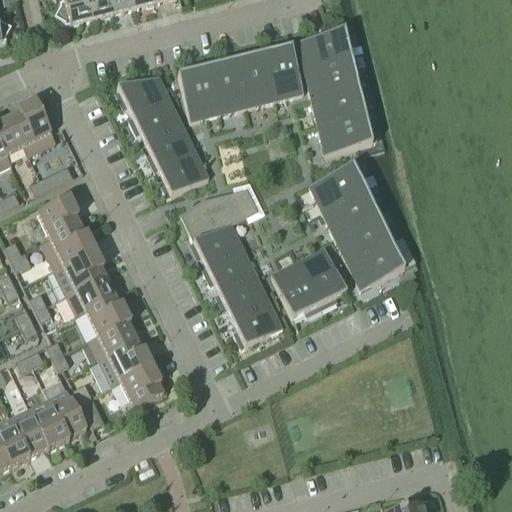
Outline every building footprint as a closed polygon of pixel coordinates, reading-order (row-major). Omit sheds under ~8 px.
[(59,12),(53,22),(63,29),(64,32),(90,25),(83,0),(60,0),(62,8),(58,9),(59,12)] [(83,0),(90,25),(111,20),(106,0),(83,0)] [(106,0),(111,20),(132,14),(128,0),(106,0)] [(128,0),(132,14),(153,9),(150,0),(128,0)] [(150,0),(153,9),(175,3),(174,0),(150,0)] [(0,48),(4,47),(4,44),(9,33),(0,27),(0,48)] [(350,51),(346,36),(342,37),(342,36),(295,48),(302,76),(349,65),(346,52),(350,51)] [(277,56),(276,52),(260,56),(273,107),(302,100),(290,52),(277,56)] [(245,114),(249,113),(273,107),(260,56),(245,60),(246,63),(233,66),(245,114)] [(352,77),(349,65),(302,76),(309,104),(360,92),(356,76),(352,77)] [(221,69),(220,66),(204,70),(217,121),(245,114),(233,66),(221,69)] [(188,128),(217,121),(204,70),(189,74),(190,77),(176,80),(188,128)] [(131,125),(168,106),(157,83),(115,94),(118,99),(115,101),(122,115),(125,113),(131,125)] [(315,132),(363,121),(360,108),(364,107),(360,92),(309,104),(315,132)] [(143,150),(181,132),(168,106),(131,125),(128,126),(135,141),(138,139),(143,150)] [(22,153),(22,154),(26,163),(54,149),(33,107),(15,116),(16,118),(8,123),(22,153)] [(366,133),(363,121),(315,132),(322,161),(370,149),(370,148),(373,147),(370,132),(366,133)] [(5,162),(22,154),(22,153),(8,123),(0,126),(0,153),(4,162),(5,162)] [(153,178),(156,176),(193,157),(181,132),(143,150),(149,162),(146,163),(153,178)] [(0,175),(9,171),(5,162),(4,162),(0,153),(0,175)] [(169,203),(207,184),(193,157),(156,176),(162,188),(158,189),(165,203),(169,202),(169,203)] [(362,184),(355,170),(351,171),(351,170),(307,192),(320,218),(364,197),(358,185),(362,184)] [(39,186),(45,198),(71,185),(66,173),(39,186)] [(45,198),(39,186),(32,190),(38,201),(45,198)] [(192,250),(230,231),(256,218),(245,196),(200,208),(179,223),(192,250)] [(370,208),(364,197),(320,218),(333,244),(380,221),(373,207),(370,208)] [(1,205),(7,216),(18,211),(19,210),(13,199),(1,205)] [(48,247),(79,232),(74,223),(77,222),(68,204),(35,220),(48,246),(48,247)] [(345,270),(389,248),(384,237),(387,235),(380,221),(333,244),(345,270)] [(205,276),(242,257),(230,231),(192,250),(189,251),(196,266),(199,264),(205,276)] [(52,277),(94,257),(85,240),(83,241),(79,232),(48,247),(48,246),(39,250),(52,277)] [(19,261),(19,260),(13,248),(2,254),(8,267),(19,261)] [(395,260),(389,248),(345,270),(358,297),(402,275),(402,274),(405,272),(398,258),(395,260)] [(319,315),(334,308),(332,305),(345,299),(323,255),(296,268),(319,315)] [(94,257),(52,277),(65,303),(104,283),(100,274),(102,273),(94,257)] [(218,301),(255,283),(242,257),(205,276),(202,277),(209,291),(212,290),(218,301)] [(19,261),(8,267),(14,278),(28,271),(22,259),(19,260),(19,261)] [(305,322),(319,315),(296,268),(269,281),(291,325),(303,319),(305,322)] [(0,295),(1,297),(12,292),(7,280),(0,283),(0,295)] [(104,283),(65,303),(75,323),(84,319),(83,318),(113,303),(104,283)] [(230,327),(268,308),(255,283),(218,301),(214,303),(221,317),(225,316),(230,327)] [(12,292),(1,297),(6,307),(17,302),(12,292)] [(33,318),(45,313),(39,300),(27,306),(33,318)] [(83,318),(84,319),(96,343),(96,344),(126,329),(127,329),(129,328),(119,309),(117,310),(113,303),(83,318)] [(243,354),(281,335),(268,308),(230,327),(236,338),(233,340),(240,354),(243,353),(243,354)] [(45,313),(33,318),(39,329),(50,323),(45,313)] [(19,334),(30,328),(25,317),(13,323),(19,334)] [(30,328),(19,334),(24,344),(36,339),(30,328)] [(136,348),(127,329),(126,329),(96,344),(96,343),(87,347),(97,368),(136,348)] [(50,366),(61,361),(55,348),(44,354),(50,366)] [(136,348),(97,368),(110,394),(119,390),(118,389),(151,373),(143,356),(140,357),(136,348)] [(25,363),(31,375),(42,370),(36,358),(25,363)] [(61,361),(50,366),(56,378),(67,372),(61,361)] [(31,375),(25,363),(14,369),(19,381),(31,375)] [(118,389),(119,390),(131,415),(162,400),(157,391),(159,390),(151,373),(118,389)] [(78,409),(89,403),(83,391),(72,396),(78,409)] [(66,445),(85,436),(65,396),(46,406),(66,445)] [(89,403),(78,409),(91,436),(103,430),(89,403)] [(46,455),(45,455),(47,457),(67,447),(66,445),(46,406),(26,416),(30,425),(31,424),(46,455)] [(0,428),(0,456),(8,473),(28,464),(13,433),(14,433),(9,424),(0,428)] [(13,433),(28,464),(45,455),(46,455),(31,424),(30,425),(14,433),(13,433)] [(0,477),(8,473),(0,456),(0,477)]
